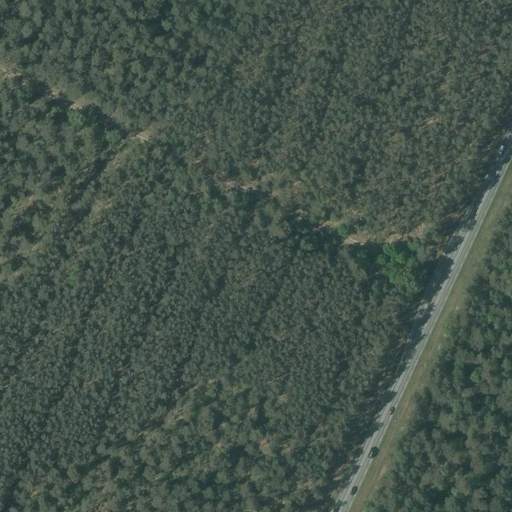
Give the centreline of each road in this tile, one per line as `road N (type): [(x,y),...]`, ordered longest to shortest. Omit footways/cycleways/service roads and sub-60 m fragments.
road 1 (track): [(378,253),(0,69)]
road 2 (primary): [(511,138),(339,511)]
